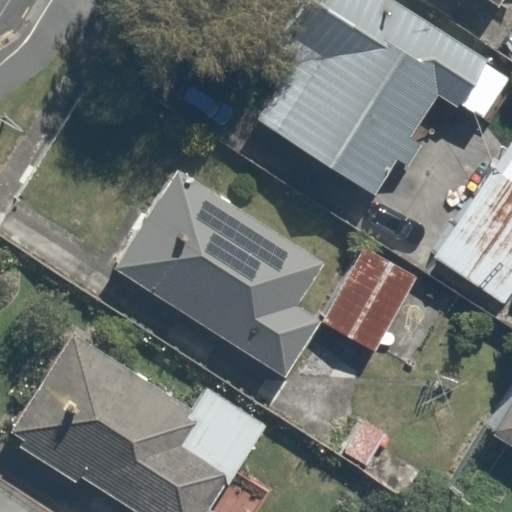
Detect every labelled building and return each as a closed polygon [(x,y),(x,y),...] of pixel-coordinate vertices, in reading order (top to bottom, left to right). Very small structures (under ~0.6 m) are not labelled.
[(403,0),(243,0),(232,20),(281,50),(243,112),(368,188),(432,84),(482,114),(511,66),(403,0)] [(511,9),(500,30),(511,38),(511,9)] [(511,131),(503,126),(422,247),(496,297),(503,286),(511,291),(511,131)] [(268,365),(304,304),(280,290),(305,247),(170,166),(109,269),(268,365)] [(364,342),(410,268),(355,233),(308,308),(364,342)] [(0,430),(140,511),(207,511),(228,476),(219,471),(258,405),(191,366),(178,390),(62,323),(0,429),(0,430)] [(511,343),(463,424),(511,453),(511,343)]
